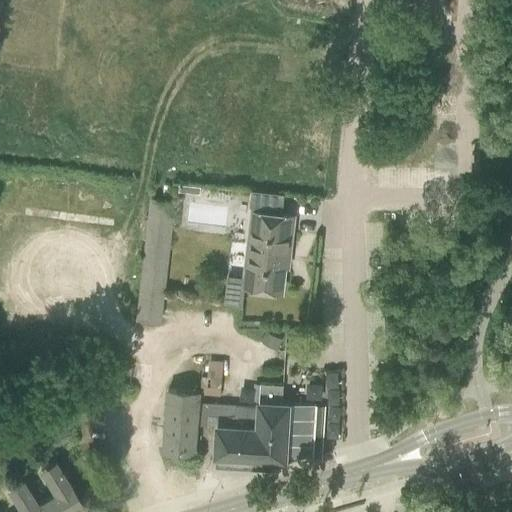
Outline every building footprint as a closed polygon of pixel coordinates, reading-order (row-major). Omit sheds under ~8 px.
[(65,173),(64,229),(77,229),(78,174),(65,173)] [(200,186),(179,184),(178,191),(199,193),(200,186)] [(293,216),(276,214),(277,209),(281,210),(283,193),(251,190),(249,206),(252,206),(247,244),(252,245),(248,280),(243,280),(242,285),(281,290),(285,255),(288,255),(293,216)] [(159,322),(172,202),(151,199),(137,320),(159,322)] [(127,292),(130,243),(120,242),(118,292),(127,292)] [(240,307),(242,298),(224,296),(223,302),(240,307)] [(264,339),(275,345),(280,336),(268,331),(264,339)] [(202,375),(200,395),(220,396),(222,376),(202,375)] [(289,379),(289,396),(322,397),(322,380),(289,379)] [(198,404),(197,424),(217,426),(216,434),(215,454),(270,457),(285,458),(286,456),(311,458),(315,404),(301,403),(281,402),(283,384),(263,383),(260,383),(258,406),(235,404),(235,402),(199,400),(198,404)] [(168,390),(164,430),(163,450),(195,452),(196,433),(197,424),(198,404),(199,392),(168,390)] [(323,403),(323,435),(338,435),(339,403),(323,403)] [(41,406),(32,414),(50,435),(59,428),(41,406)] [(53,492),(35,503),(40,511),(64,511),(80,502),(55,460),(39,469),(53,492)] [(22,511),(40,511),(35,503),(21,480),(7,488),(22,511)]
